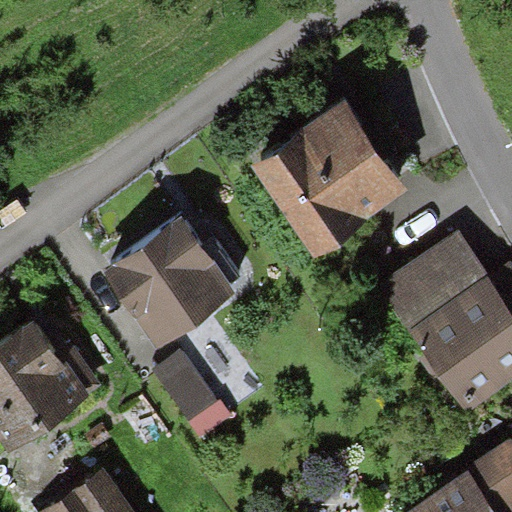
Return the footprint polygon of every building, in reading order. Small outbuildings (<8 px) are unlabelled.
[(351,79),(253,145),(314,238),(413,172),(351,79)] [(183,206),(102,263),(159,343),(239,286),(183,206)] [(511,305),(456,229),(379,285),(471,412),(511,382),(511,305)] [(36,315),(0,340),(0,438),(9,451),(91,394),(36,315)] [(232,413),(187,345),(159,364),(203,432),(232,413)] [(511,511),(511,441),(511,440),(403,511),(511,511)] [(137,511),(109,470),(46,511),(137,511)]
